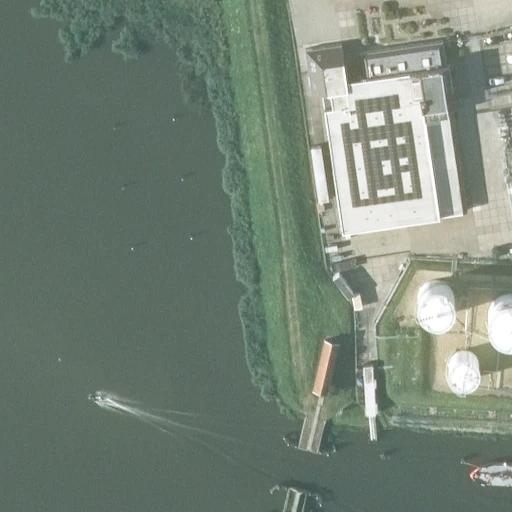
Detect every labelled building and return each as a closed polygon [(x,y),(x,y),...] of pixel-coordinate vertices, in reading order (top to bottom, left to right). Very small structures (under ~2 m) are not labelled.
[(449,65),(444,65),(442,41),(360,53),(363,78),(347,80),(343,45),(304,51),(311,94),(321,92),(324,107),(334,180),(342,228),(466,210),(460,166),(451,111),(447,111),(445,102),(443,89),(452,88),(449,65)] [(463,251),(462,236),(434,237),(435,252),(463,251)] [(400,254),(411,264),(421,253),(410,244),(400,254)] [(453,304),(453,298),(452,293),(450,289),(446,285),(443,283),(439,281),(433,281),(428,282),(423,285),(420,288),(417,291),(416,296),(415,304),(417,308),(420,313),(423,316),(429,319),(436,320),(443,318),(448,314),(451,310),(453,304)] [(511,295),(509,295),(503,295),(497,298),(493,301),(489,306),(487,312),(487,318),(488,323),(489,327),(493,333),(499,336),(505,338),(511,338),(511,295)] [(327,394),(339,343),(323,339),(311,391),(327,394)] [(479,368),(479,365),(479,361),(476,357),(472,353),(467,351),(463,350),(459,351),(456,352),(453,354),(450,357),(449,360),(447,364),(447,369),(448,373),(451,377),(455,380),(459,382),(463,383),(470,381),(473,379),(476,376),(478,372),(479,368)] [(358,368),(359,416),(370,416),(369,368),(358,368)]
